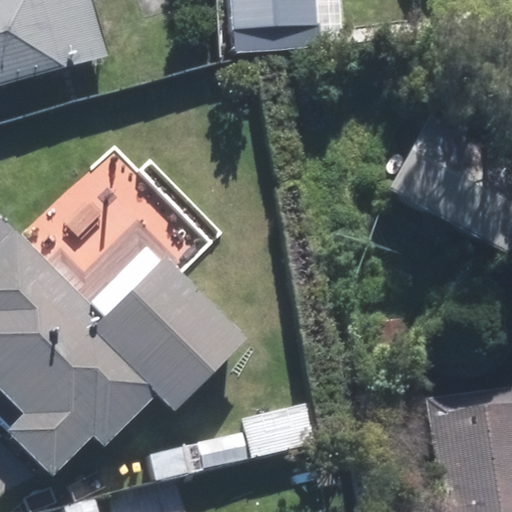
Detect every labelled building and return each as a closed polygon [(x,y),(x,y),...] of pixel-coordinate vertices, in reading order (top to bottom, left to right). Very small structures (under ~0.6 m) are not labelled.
[(0,0),(0,88),(108,59),(92,0),(0,0)] [(314,0),(229,0),(231,31),(316,25),(314,0)] [(511,164),(431,116),(391,185),(509,254),(511,248),(511,164)] [(252,339),(168,255),(109,314),(22,227),(0,249),(0,390),(24,414),(9,429),(58,477),(101,435),(111,445),(160,396),(177,413),(252,339)] [(406,318),(373,324),(380,361),(413,355),(406,318)] [(511,511),(511,386),(427,401),(445,511),(511,511)] [(325,444),(317,401),(239,416),(243,433),(248,459),(325,444)] [(243,433),(198,442),(203,468),(248,459),(243,433)] [(100,511),(97,499),(66,507),(67,511),(100,511)]
